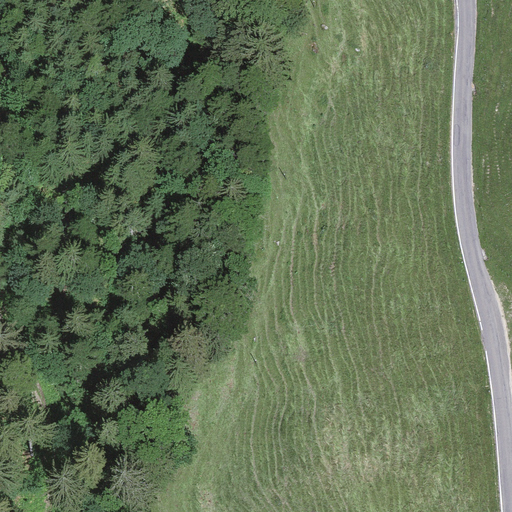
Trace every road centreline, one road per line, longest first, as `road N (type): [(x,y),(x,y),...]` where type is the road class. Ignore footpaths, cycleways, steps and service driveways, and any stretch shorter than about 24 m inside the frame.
road 1 (unclassified): [(508,511),(496,354),(464,210),(464,0)]
road 2 (track): [(48,511),(40,397),(12,359),(0,325)]
